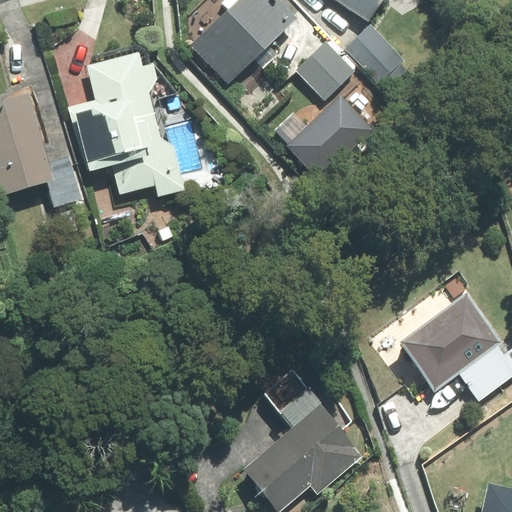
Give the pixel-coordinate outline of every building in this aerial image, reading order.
[(219,0),(177,41),(221,86),(287,22),(265,0),(219,0)] [(378,0),(325,0),(365,23),(378,0)] [(367,26),(341,50),(376,86),(401,62),(367,26)] [(320,45),(291,74),(321,103),(350,74),(320,45)] [(157,144),(142,88),(153,85),(148,66),(137,69),(133,54),(82,67),(91,101),(63,109),(81,176),(108,169),(115,196),(150,187),(153,200),(179,193),(166,142),(157,144)] [(277,104),(259,85),(234,109),(253,128),(277,104)] [(44,164),(25,94),(0,101),(0,197),(43,186),(49,209),(79,201),(67,158),(44,164)] [(475,403),(511,376),(511,348),(510,345),(499,353),(458,296),(453,299),(444,286),(424,300),(433,313),(416,326),(408,315),(386,331),(394,342),(389,346),(425,396),(455,375),(475,403)] [(284,428),(234,473),(268,511),(277,511),(305,488),(314,498),(360,456),(282,369),(254,394),(284,428)] [(511,511),(511,493),(478,487),(473,511),(511,511)]
